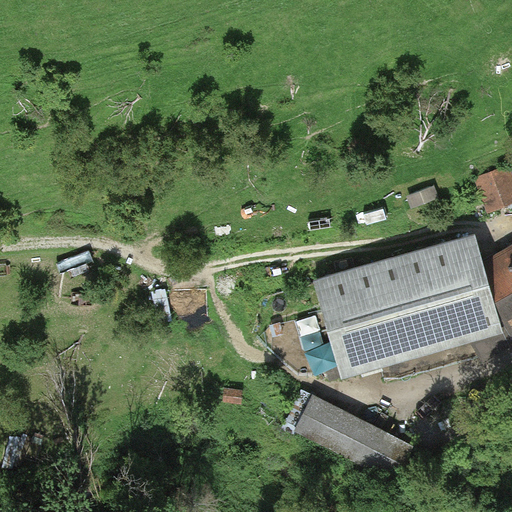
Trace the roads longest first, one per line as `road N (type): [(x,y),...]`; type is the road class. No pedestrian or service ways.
road 1 (track): [(0,252),(96,245),(182,269),(511,223)]
road 2 (track): [(511,379),(380,406)]
